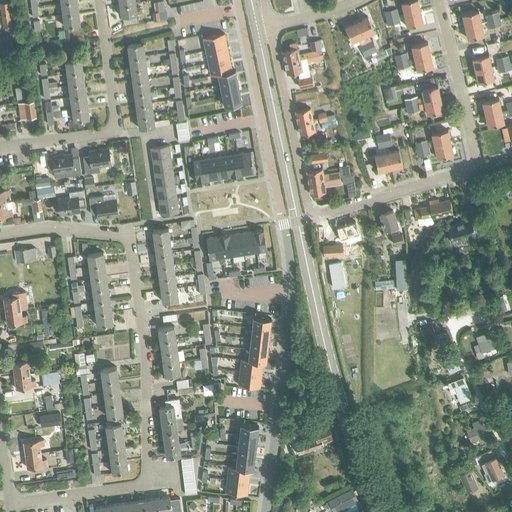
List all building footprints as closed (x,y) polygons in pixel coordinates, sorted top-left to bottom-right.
[(408,0),(400,2),(403,14),(420,10),(417,0),(408,0)] [(61,3),(62,16),(78,14),(76,1),(61,3)] [(164,1),(158,2),(159,12),(166,11),(164,1)] [(0,3),(0,8),(1,15),(10,14),(9,2),(0,3)] [(135,2),(119,4),(121,16),(137,14),(136,13),(142,13),(141,7),(136,7),(135,2)] [(396,8),(390,10),(393,23),(399,22),(396,8)] [(393,23),(390,10),(383,11),(387,25),(393,23)] [(420,10),(403,14),(406,26),(422,22),(420,10)] [(461,14),(464,26),(480,22),(477,10),(461,14)] [(485,15),(487,21),(500,18),(498,12),(485,15)] [(10,14),(1,15),(3,27),(5,27),(6,40),(12,39),(11,26),(12,26),(10,14)] [(78,14),(62,16),(64,26),(80,24),(78,14)] [(367,16),(355,21),(365,41),(370,39),(367,34),(374,31),(367,16)] [(500,18),(487,21),(488,28),(501,25),(500,18)] [(357,38),(360,44),(365,41),(355,21),(344,26),(351,41),(357,38)] [(480,22),(464,26),(467,38),(483,34),(480,22)] [(227,46),(224,33),(203,38),(205,50),(227,46)] [(360,44),(359,45),(361,50),(374,44),(371,38),(370,39),(365,41),(360,44)] [(282,51),(281,51),(284,63),(303,58),(305,58),(321,55),(318,39),(309,41),(312,52),(298,55),(297,48),(296,48),(295,42),(288,44),(290,49),(282,51)] [(411,46),(413,58),(430,53),(427,42),(411,46)] [(127,45),(129,57),(144,56),(142,43),(127,45)] [(374,44),(361,50),(366,60),(372,57),(370,52),(376,50),(374,44)] [(229,58),(227,46),(205,50),(208,62),(229,58)] [(409,66),(408,64),(407,59),(406,52),(399,54),(404,67),(409,66)] [(407,59),(408,64),(415,63),(416,70),(432,66),(430,53),(413,58),(407,59)] [(397,69),(404,67),(399,54),(393,55),(397,69)] [(471,58),(474,70),(490,66),(487,54),(471,58)] [(129,57),(130,70),(146,68),(144,56),(129,57)] [(495,58),(497,65),(510,62),(508,56),(495,58)] [(65,61),(66,73),(82,71),(80,58),(65,61)] [(232,70),(229,58),(208,62),(210,75),(218,73),(232,70)] [(306,58),(284,63),(286,74),(287,74),(298,71),(300,78),(310,76),(307,62),(306,58)] [(510,62),(497,65),(498,72),(511,69),(510,62)] [(490,66),(474,70),(477,82),(493,78),(490,66)] [(130,70),(132,83),(148,81),(146,68),(130,70)] [(235,69),(232,70),(218,73),(220,84),(237,80),(235,69)] [(66,73),(68,86),(84,85),(82,71),(66,73)] [(300,78),(299,78),(301,86),(313,84),(311,76),(310,76),(300,78)] [(41,78),(43,89),(49,89),(49,87),(57,86),(56,81),(48,82),(47,77),(41,78)] [(240,91),(237,80),(220,84),(222,95),(240,91)] [(132,83),(134,94),(149,92),(148,81),(132,83)] [(68,86),(70,98),(85,95),(84,85),(68,86)] [(417,98),(418,103),(440,98),(437,86),(421,89),(422,96),(417,98)] [(242,102),(240,91),(222,95),(225,106),(242,102)] [(134,94),(135,106),(151,103),(149,92),(134,94)] [(70,98),(72,109),(87,107),(85,95),(70,98)] [(419,110),(419,108),(418,103),(417,98),(416,96),(411,97),(414,111),(419,110)] [(407,112),(414,111),(411,97),(404,99),(407,112)] [(418,103),(419,108),(425,107),(427,114),(443,110),(440,98),(418,103)] [(481,102),(484,114),(500,110),(497,98),(481,102)] [(36,117),(34,101),(19,104),(21,120),(36,117)] [(135,106),(137,117),(153,115),(151,103),(135,106)] [(87,107),(72,109),(73,120),(89,118),(87,107)] [(294,111),(297,122),(312,119),(310,107),(295,111),(294,111)] [(500,110),(484,114),(487,126),(503,123),(502,116),(508,115),(507,109),(500,110)] [(52,113),(46,113),(47,124),(48,124),(53,123),(52,116),(66,114),(66,112),(52,113)] [(325,112),(318,113),(319,121),(326,120),(326,116),(325,112)] [(153,115),(137,117),(138,128),(154,126),(153,115)] [(73,120),(67,121),(68,128),(78,127),(83,126),(82,119),(77,120),(73,120)] [(312,119),(297,122),(299,133),(315,130),(312,119)] [(14,122),(0,125),(1,131),(15,129),(14,122)] [(382,129),(383,133),(386,146),(392,145),(389,132),(392,131),(391,127),(382,129)] [(428,146),(434,145),(450,141),(447,129),(431,133),(433,140),(427,141),(428,146)] [(386,146),(383,133),(376,135),(379,148),(386,146)] [(429,153),(428,146),(427,141),(426,140),(420,141),(424,155),(429,153)] [(417,156),(424,155),(420,141),(414,143),(417,156)] [(450,141),(434,145),(437,158),(453,154),(450,141)] [(150,147),(152,160),(169,157),(167,145),(150,147)] [(82,156),(84,173),(99,171),(98,166),(110,164),(108,148),(88,150),(89,155),(82,156)] [(398,149),(386,152),(390,168),(402,165),(398,149)] [(243,174),(253,173),(250,151),(240,153),(243,174)] [(310,155),(311,162),(327,160),(326,152),(310,155)] [(390,168),(386,152),(374,154),(378,171),(390,168)] [(51,158),(46,159),(48,171),(53,170),(53,172),(54,177),(66,176),(81,174),(78,157),(72,158),(71,153),(51,156),(51,158)] [(240,153),(228,155),(231,176),(243,174),(240,153)] [(219,178),(231,176),(228,155),(216,156),(219,178)] [(207,180),(219,178),(216,156),(203,158),(207,180)] [(152,160),(154,173),(171,171),(169,157),(152,160)] [(196,181),(207,180),(203,158),(193,160),(196,181)] [(306,171),(308,181),(340,177),(339,171),(322,174),(321,168),(306,171)] [(154,173),(156,186),(173,183),(171,171),(154,173)] [(36,178),(37,186),(50,184),(49,176),(36,178)] [(83,178),(85,187),(94,185),(92,176),(83,178)] [(346,177),(342,178),(343,183),(347,183),(348,187),(353,186),(355,186),(353,176),(351,176),(346,177)] [(340,177),(308,181),(309,194),(312,193),(325,192),(324,186),(341,183),(340,177)] [(156,186),(158,200),(175,197),(173,183),(156,186)] [(38,189),(40,197),(50,196),(48,187),(38,189)] [(0,190),(0,203),(6,202),(5,196),(9,195),(9,189),(0,190)] [(57,198),(59,214),(79,212),(79,207),(85,206),(83,189),(68,191),(69,196),(57,198)] [(103,195),(88,197),(90,214),(97,213),(98,218),(118,215),(115,198),(114,193),(103,195)] [(175,197),(158,200),(160,213),(177,210),(175,197)] [(428,200),(429,205),(413,208),(416,218),(430,215),(431,217),(452,212),(449,199),(448,199),(439,201),(438,198),(428,200)] [(6,202),(0,203),(0,216),(12,215),(11,209),(7,209),(6,202)] [(379,213),(384,229),(389,227),(391,233),(398,231),(396,225),(397,225),(392,209),(379,213)] [(182,228),(190,227),(195,226),(194,219),(190,219),(181,220),(182,228)] [(456,223),(456,224),(447,226),(451,241),(466,237),(468,243),(476,241),(474,235),(470,220),(460,223),(460,222),(456,223)] [(336,226),(340,240),(359,235),(355,221),(336,226)] [(152,230),(153,242),(169,240),(167,228),(152,230)] [(257,252),(267,251),(263,229),(253,230),(257,252)] [(253,230),(241,232),(244,254),(257,252),(253,230)] [(241,232),(229,234),(232,256),(244,254),(241,232)] [(391,236),(393,244),(403,241),(401,233),(391,236)] [(229,234),(217,236),(220,258),(232,256),(229,234)] [(217,236),(206,238),(209,259),(220,258),(217,236)] [(448,236),(442,238),(444,245),(450,244),(448,236)] [(153,242),(155,253),(170,250),(169,240),(153,242)] [(323,244),(323,255),(342,254),(342,244),(323,244)] [(47,246),(49,256),(56,255),(54,245),(47,246)] [(34,246),(26,247),(28,258),(35,257),(34,246)] [(18,248),(19,260),(28,259),(28,258),(26,247),(18,248)] [(155,253),(156,264),(172,262),(170,250),(155,253)] [(87,254),(89,265),(104,263),(102,252),(87,254)] [(201,257),(195,258),(197,271),(203,270),(201,257)] [(405,258),(395,259),(396,289),(406,288),(405,258)] [(345,285),(341,261),(329,263),(333,287),(345,285)] [(156,264),(158,277),(174,275),(172,262),(156,264)] [(89,265),(90,276),(106,274),(104,263),(89,265)] [(90,276),(92,290),(108,288),(106,274),(90,276)] [(158,277),(160,290),(176,287),(174,275),(158,277)] [(176,287),(160,290),(162,301),(177,299),(176,287)] [(92,290),(94,301),(109,300),(108,288),(92,290)] [(11,296),(3,297),(5,310),(20,308),(25,308),(27,307),(25,291),(10,293),(11,296)] [(495,297),(499,311),(506,309),(502,295),(495,297)] [(94,301),(96,313),(111,312),(109,300),(94,301)] [(48,307),(40,307),(42,322),(50,321),(48,307)] [(20,308),(5,310),(7,323),(27,321),(26,314),(21,315),(20,308)] [(111,312),(96,313),(97,325),(113,323),(111,312)] [(270,329),(271,318),(253,316),(252,327),(270,329)] [(431,323),(420,327),(423,335),(434,331),(431,323)] [(157,328),(159,339),(175,337),(173,325),(157,328)] [(252,327),(251,337),(268,339),(270,329),(252,327)] [(435,335),(439,343),(446,340),(443,332),(435,335)] [(478,344),(474,346),(478,358),(484,356),(482,351),(495,347),(490,332),(476,336),(478,344)] [(159,339),(161,352),(177,349),(175,337),(159,339)] [(267,350),(268,339),(251,337),(249,348),(267,350)] [(42,340),(29,341),(31,354),(44,352),(42,340)] [(48,344),(49,349),(73,346),(72,341),(48,344)] [(266,362),(267,350),(249,348),(248,359),(241,358),(241,359),(266,362)] [(161,352),(162,364),(179,363),(177,349),(161,352)] [(74,354),(76,365),(85,364),(84,352),(74,354)] [(93,353),(86,354),(87,362),(94,360),(93,353)] [(439,359),(442,366),(446,365),(449,372),(458,368),(452,353),(439,359)] [(12,362),(14,375),(29,373),(28,366),(33,365),(32,359),(12,362)] [(266,362),(241,359),(239,371),(261,374),(263,362),(266,362)] [(179,363),(162,364),(164,375),(180,373),(179,363)] [(80,374),(81,383),(88,382),(86,373),(90,373),(89,365),(75,366),(77,375),(80,374)] [(101,369),(102,380),(118,378),(116,366),(101,369)] [(41,373),(43,385),(59,383),(57,371),(41,373)] [(239,371),(238,384),(260,387),(261,374),(239,371)] [(29,373),(14,375),(16,388),(36,385),(35,379),(30,379),(29,373)] [(462,377),(447,383),(448,387),(449,389),(451,394),(457,391),(462,401),(471,397),(464,382),(462,377)] [(102,380),(104,392),(120,391),(118,378),(102,380)] [(88,382),(81,383),(83,394),(89,393),(88,382)] [(213,384),(203,385),(204,394),(214,393),(213,384)] [(104,392),(106,405),(122,403),(120,391),(104,392)] [(44,395),(46,409),(53,408),(51,394),(44,395)] [(165,406),(159,407),(161,420),(181,417),(180,411),(178,398),(165,400),(165,406)] [(108,417),(111,416),(118,415),(123,414),(122,403),(106,405),(108,417)] [(61,423),(59,411),(40,413),(41,426),(61,423)] [(106,425),(107,436),(123,434),(121,420),(119,420),(118,415),(111,416),(112,424),(106,425)] [(161,420),(162,432),(177,430),(182,429),(181,417),(161,420)] [(474,428),(467,430),(471,440),(478,438),(480,442),(487,439),(480,420),(472,423),(474,428)] [(257,437),(258,425),(241,423),(239,435),(257,437)] [(295,444),(298,454),(323,445),(323,443),(333,440),(327,423),(312,428),(313,432),(309,433),(311,438),(295,444)] [(162,432),(164,444),(178,442),(177,430),(162,432)] [(107,436),(109,449),(125,447),(123,434),(107,436)] [(257,437),(239,435),(238,445),(256,447),(257,437)] [(24,441),(26,454),(41,452),(40,445),(45,445),(44,438),(24,441)] [(178,442),(164,444),(166,456),(180,454),(178,442)] [(256,447),(238,445),(237,456),(254,458),(256,447)] [(109,449),(111,462),(127,459),(125,447),(109,449)] [(41,452),(26,454),(28,467),(47,464),(46,458),(42,458),(41,452)] [(237,456),(236,467),(228,466),(253,469),(254,458),(237,456)] [(496,458),(481,464),(484,471),(485,473),(483,474),(487,482),(492,480),(504,474),(496,458)] [(127,459),(111,462),(112,473),(128,470),(127,459)] [(228,466),(227,479),(248,481),(250,469),(253,469),(228,466)] [(66,469),(56,471),(57,476),(67,475),(67,476),(76,475),(75,467),(66,469)] [(458,473),(466,492),(478,487),(470,468),(458,473)] [(309,474),(300,477),(302,483),(311,480),(309,474)] [(227,479),(225,492),(247,494),(248,481),(227,479)] [(351,488),(328,500),(334,511),(357,499),(351,488)] [(169,497),(156,498),(158,511),(162,511),(171,511),(169,499),(169,497)] [(169,499),(171,511),(170,511),(181,511),(179,497),(169,499)] [(158,511),(156,498),(144,500),(145,511),(158,511)] [(145,511),(144,500),(132,502),(133,511),(145,511)] [(133,511),(132,502),(120,504),(120,511),(133,511)]
